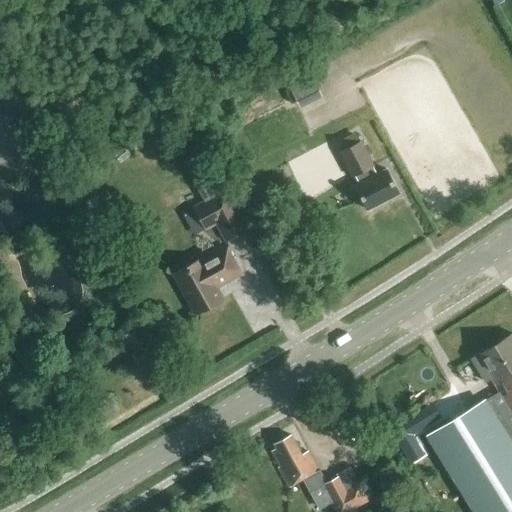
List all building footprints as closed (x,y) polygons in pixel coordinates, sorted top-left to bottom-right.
[(286,84),(296,104),(320,93),(310,73),(286,84)] [(386,170),(377,175),(373,167),(374,166),(361,141),(340,152),(353,177),(355,176),(359,184),(355,186),(367,210),(399,194),(386,170)] [(225,190),(194,208),(206,230),(216,225),(225,241),(247,229),(225,190)] [(240,274),(226,249),(202,263),(200,260),(174,275),(195,314),(222,299),(215,287),(240,274)] [(511,511),(511,447),(511,445),(511,444),(511,333),(477,355),(478,356),(473,360),(486,382),(492,378),(500,392),(485,402),(484,401),(431,434),(478,511),(511,511)] [(0,362),(0,387),(1,389),(12,384),(1,362),(0,362)] [(414,433),(431,421),(424,411),(407,422),(414,433)] [(279,468),(289,487),(303,480),(310,493),(321,487),(324,492),(328,490),(339,511),(346,511),(367,501),(358,484),(345,491),(337,477),(326,483),(320,470),(318,471),(308,452),(302,456),(291,436),(274,445),(276,449),(272,452),(280,467),(279,468)] [(405,511),(422,511),(423,511),(411,491),(398,498),(405,511)]
